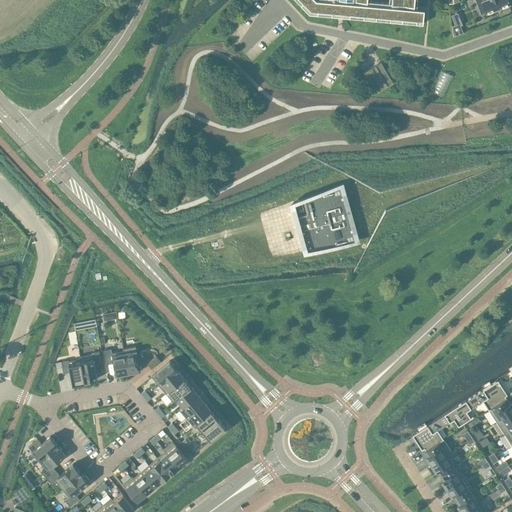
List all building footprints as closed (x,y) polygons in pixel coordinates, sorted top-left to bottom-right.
[(296,0),(309,13),(338,15),(338,13),(343,13),(343,16),(423,23),(424,8),(414,8),(414,0),(296,0)] [(475,0),(481,14),(509,3),(509,1),(510,1),(509,0),(475,0)] [(455,24),(452,25),(453,36),(463,32),(460,25),(459,22),(455,24)] [(374,72),(372,67),(363,72),(366,77),(374,72)] [(340,184),(293,202),(293,203),(294,203),(307,249),(306,249),(307,250),(356,240),(340,184)] [(115,310),(102,313),(104,320),(117,318),(115,310)] [(140,370),(135,345),(123,347),(124,352),(128,372),(140,370)] [(128,372),(123,347),(122,348),(123,350),(112,352),(111,348),(104,350),(106,361),(109,361),(113,360),(115,375),(128,372)] [(92,353),(80,356),(80,358),(84,381),(86,380),(86,382),(91,381),(91,379),(97,378),(94,364),(98,363),(101,362),(99,350),(91,352),(92,353)] [(160,361),(155,356),(146,364),(149,367),(151,369),(160,361)] [(84,381),(80,358),(68,360),(68,359),(61,361),(62,366),(63,372),(70,371),(72,383),(84,381)] [(159,385),(177,369),(170,360),(151,375),(159,385)] [(165,393),(184,377),(177,369),(159,385),(165,393)] [(172,401),(191,386),(184,377),(165,393),(172,401)] [(505,395),(507,394),(502,386),(503,385),(500,380),(499,381),(498,380),(498,379),(455,407),(464,421),(466,420),(471,417),(466,411),(482,400),(488,409),(506,397),(505,395)] [(179,409),(197,394),(191,386),(172,401),(176,398),(179,401),(182,405),(178,408),(179,409)] [(186,417),(204,402),(197,394),(179,409),(186,417)] [(496,421),(511,410),(511,401),(511,400),(509,402),(506,397),(488,409),(496,421)] [(192,425),(211,410),(204,402),(186,417),(192,425)] [(443,438),(437,429),(453,419),(458,426),(463,423),(464,421),(455,407),(412,434),(412,435),(413,436),(412,437),(415,442),(416,441),(421,449),(424,448),(425,450),(443,438)] [(201,432),(218,418),(211,410),(192,425),(193,425),(194,424),(201,432)] [(511,410),(496,421),(504,433),(511,428),(511,410)] [(211,439),(225,427),(218,418),(201,432),(203,431),(211,439)] [(39,461),(58,444),(51,435),(41,443),(37,438),(28,446),(32,451),(31,452),(39,461)] [(448,452),(451,450),(443,438),(425,450),(428,454),(426,456),(427,457),(426,458),(429,463),(430,462),(431,463),(448,452)] [(173,441),(164,449),(178,466),(187,459),(173,441)] [(52,465),(66,454),(58,444),(39,461),(46,470),(43,473),(46,477),(56,470),(52,465)] [(178,466),(164,449),(163,449),(165,451),(157,457),(170,473),(178,466)] [(441,474),(456,464),(448,452),(431,463),(431,465),(430,465),(434,470),(435,470),(436,471),(438,469),(441,474)] [(170,473),(157,457),(149,464),(162,480),(170,473)] [(61,488),(81,472),(73,463),(60,474),(56,470),(46,477),(50,482),(54,479),(61,488)] [(162,480),(149,464),(141,471),(154,487),(162,480)] [(456,464),(441,474),(444,479),(441,480),(443,482),(442,483),(445,488),(464,476),(456,464)] [(154,487),(141,471),(133,477),(132,475),(131,476),(146,493),(154,487)] [(84,475),(81,472),(62,488),(69,497),(65,500),(70,506),(79,498),(75,493),(89,481),(88,480),(89,479),(85,474),(84,475)] [(146,493),(131,476),(122,483),(137,501),(146,493)] [(453,494),(456,498),(472,488),(464,476),(445,488),(449,494),(450,493),(451,495),(453,494)] [(472,488),(456,498),(459,503),(457,504),(458,506),(457,506),(460,511),(461,511),(462,511),(480,500),(483,498),(475,486),(472,488)] [(111,497),(110,497),(122,511),(128,511),(134,507),(121,491),(112,499),(111,497)] [(122,511),(110,497),(103,504),(109,511),(122,511)] [(486,511),(480,500),(462,511),(486,511)]
